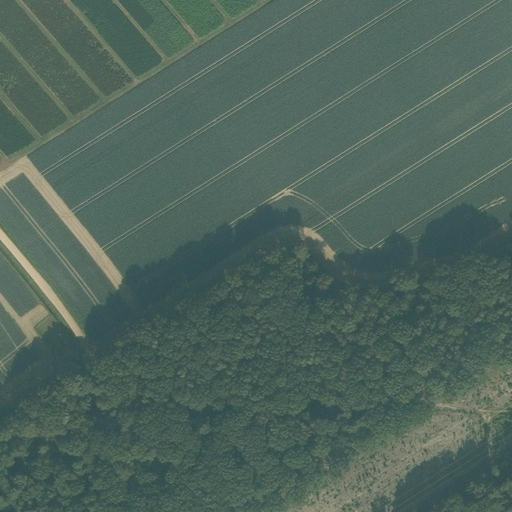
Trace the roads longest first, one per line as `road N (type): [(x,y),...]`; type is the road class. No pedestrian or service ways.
road 1 (track): [(95,359),(292,239),(338,289),(371,291),(511,240)]
road 2 (track): [(0,234),(95,359),(129,442),(119,478)]
road 3 (unclassified): [(118,511),(119,478),(83,429),(44,414),(0,423)]
